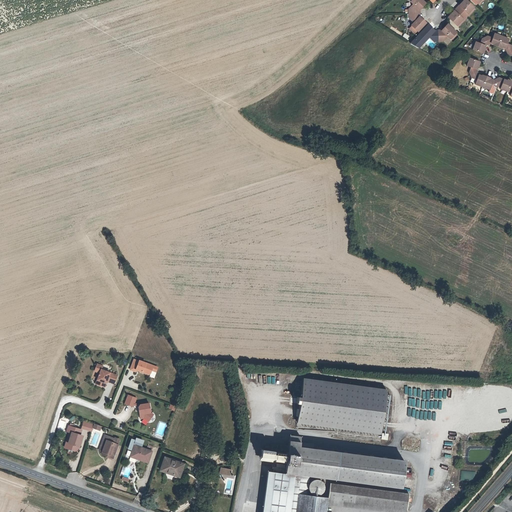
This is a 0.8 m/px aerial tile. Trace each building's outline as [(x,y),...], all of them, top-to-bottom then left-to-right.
[(420,0),(411,0),(410,1),(413,4),(408,9),(408,14),(416,13),(416,8),(417,7),(419,9),(425,3),(420,0)] [(465,0),(463,0),(459,5),(461,8),(459,11),(465,17),(468,14),(466,12),(472,7),(465,0)] [(465,17),(459,11),(456,13),(453,11),(448,17),(455,24),(461,18),(462,20),(465,17)] [(416,19),(416,13),(408,14),(408,18),(414,23),(408,29),(414,34),(425,23),(419,17),(417,20),(416,19)] [(447,24),(441,30),(443,33),(437,34),(437,41),(442,41),(447,36),(450,39),(454,34),(455,36),(457,34),(447,24)] [(417,47),(427,36),(433,41),(437,41),(437,34),(432,34),(431,33),(433,30),(427,25),(417,35),(411,43),(410,43),(417,47)] [(498,47),(502,36),(494,33),(493,38),(488,36),(485,37),(488,44),(491,42),(494,44),(494,45),(498,47)] [(507,51),(511,48),(511,45),(508,43),(509,39),(502,36),(498,47),(502,48),(502,47),(506,48),(507,51)] [(488,44),(485,37),(482,39),(480,43),(476,42),(473,49),(483,53),(485,49),(484,48),(485,45),(488,44)] [(470,77),(478,71),(476,68),(477,66),(478,66),(480,62),(470,58),(467,65),(471,67),(469,74),(470,77)] [(482,89),(487,76),(483,75),(482,76),(479,75),(478,71),(470,77),(472,80),(476,82),(474,86),(482,89)] [(500,86),(496,79),(494,80),(490,79),(491,78),(487,76),(482,89),(489,92),(491,87),(496,89),(500,86)] [(508,91),(511,83),(511,81),(508,79),(507,80),(500,77),(496,79),(500,86),(501,86),(501,89),(508,91)] [(158,367),(134,358),(130,369),(154,378),(158,367)] [(101,369),(102,366),(97,364),(94,371),(99,373),(97,380),(101,381),(99,385),(104,387),(106,381),(107,380),(108,380),(109,382),(113,384),(117,375),(101,369)] [(296,422),(380,434),(386,390),(302,379),(296,422)] [(133,407),(133,404),(134,403),(136,398),(128,395),(124,403),(133,407)] [(139,404),(139,405),(138,406),(138,407),(140,418),(144,418),(148,421),(153,414),(150,412),(147,410),(150,409),(148,403),(139,404)] [(91,432),(93,423),(83,420),(80,429),(91,432)] [(65,448),(73,450),(74,446),(76,446),(79,447),(82,436),(80,436),(79,435),(80,429),(70,426),(68,432),(69,432),(71,433),(68,443),(66,443),(65,448)] [(289,435),(288,446),(299,447),(300,437),(289,435)] [(99,450),(102,451),(105,453),(105,455),(112,458),(119,440),(115,438),(114,439),(108,437),(104,446),(101,445),(99,450)] [(415,449),(416,443),(393,440),(392,446),(415,449)] [(148,462),(151,451),(134,445),(130,456),(148,462)] [(334,452),(299,447),(288,446),(280,445),(280,450),(285,451),(285,454),(287,454),(286,459),(333,462),(332,478),(401,487),(402,475),(404,475),(403,476),(410,477),(411,470),(403,469),(403,467),(404,461),(334,452)] [(260,457),(270,458),(275,459),(275,458),(285,459),(285,454),(276,452),(275,455),(273,454),(273,451),(261,449),(260,457)] [(183,471),(185,465),(165,457),(160,470),(179,477),(181,470),(183,471)] [(333,462),(286,459),(286,461),(285,472),(332,478),(333,462)] [(121,480),(127,482),(132,469),(126,466),(121,480)] [(262,511),(325,511),(327,498),(306,495),(308,477),(284,474),(284,469),(273,467),(273,472),(267,472),(262,511)] [(308,490),(309,492),(311,493),(313,495),(315,495),(317,495),(320,494),(322,493),(323,491),(324,488),(324,486),(323,484),(322,482),(320,480),(317,479),(315,479),(313,480),(310,481),(309,483),(308,485),(308,487),(308,490)] [(408,494),(331,484),(330,483),(328,499),(330,500),(406,510),(408,494)]
